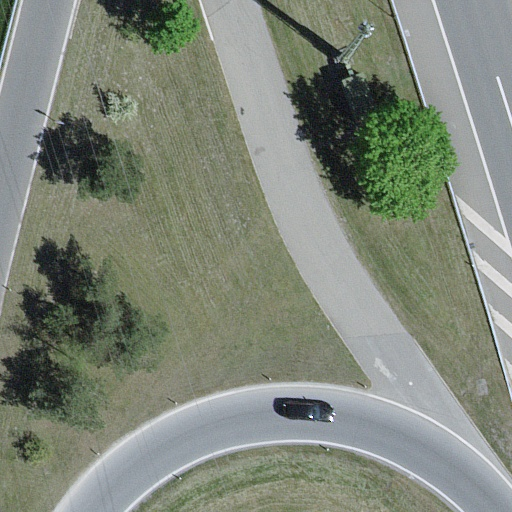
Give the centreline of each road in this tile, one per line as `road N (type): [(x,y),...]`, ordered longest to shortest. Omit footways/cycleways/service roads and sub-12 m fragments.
road 1 (motorway): [(94,511),(168,446),(259,417),(309,414),(354,420),(430,452),(496,511)]
road 2 (motorway): [(45,0),(0,187)]
road 3 (motorway): [(471,0),(511,124)]
